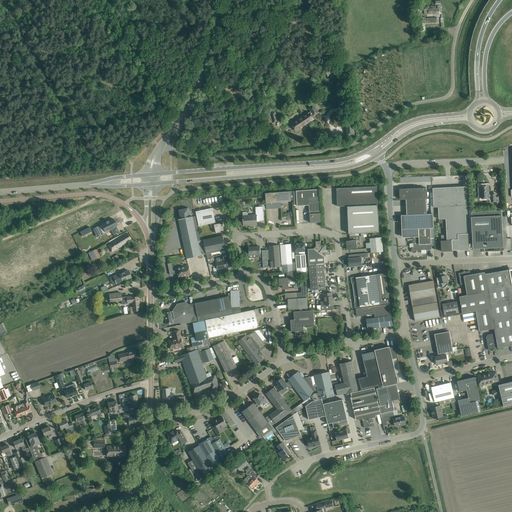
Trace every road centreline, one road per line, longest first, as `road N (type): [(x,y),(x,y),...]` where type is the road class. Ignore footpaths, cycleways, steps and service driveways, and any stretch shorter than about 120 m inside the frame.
road 1 (unclassified): [(459,23),(449,94),(393,113),(353,143),(211,159),(161,145)]
road 2 (secondary): [(155,184),(346,168),(378,154)]
road 3 (secondary): [(373,147),(327,162),(156,174)]
road 4 (unclassified): [(350,344),(332,236),(235,236)]
road 5 (unclassified): [(294,467),(420,431),(415,380)]
road 6 (residential): [(0,437),(151,382)]
road 7 (unclassified): [(161,145),(192,100),(227,0)]
road 8 (track): [(140,222),(125,223),(98,200),(0,240)]
road 9 (unclassified): [(150,421),(215,408),(281,360)]
